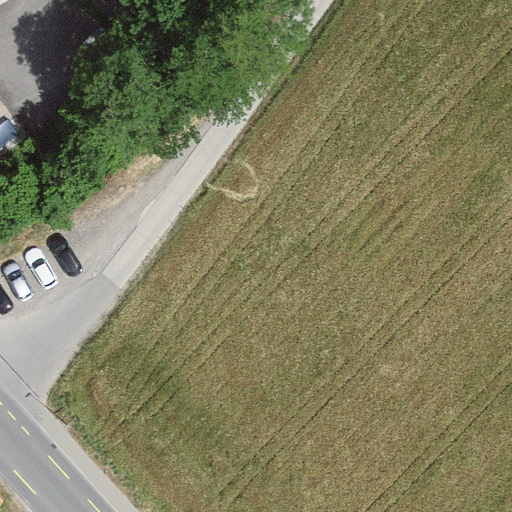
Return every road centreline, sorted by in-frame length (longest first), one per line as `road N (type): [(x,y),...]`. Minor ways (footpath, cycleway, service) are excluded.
road 1 (residential): [(323,0),(0,412)]
road 2 (tertiary): [(0,422),(81,511)]
